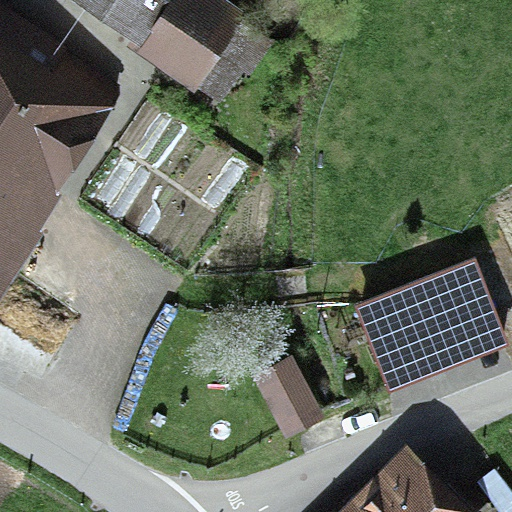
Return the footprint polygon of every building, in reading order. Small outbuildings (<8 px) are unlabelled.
[(0,0),(0,273),(126,82),(0,0)] [(56,0),(192,91),(245,13),(225,0),(56,0)] [(511,338),(511,333),(481,252),(361,297),(393,384),(511,338)] [(286,358),(261,372),(288,425),(316,410),(286,358)] [(385,483),(355,511),(468,511),(415,460),(412,462),(415,466),(391,489),(385,483)]
